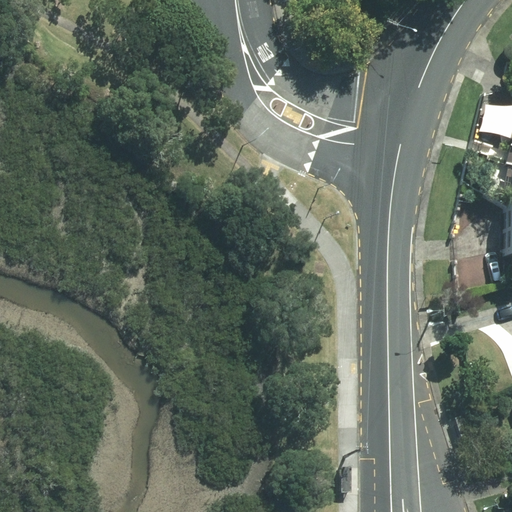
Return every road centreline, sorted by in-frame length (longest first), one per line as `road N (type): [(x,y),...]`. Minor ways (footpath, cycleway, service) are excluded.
road 1 (secondary): [(392,511),(390,224),(406,125)]
road 2 (residential): [(406,125),(294,109),(255,64),(235,0)]
road 3 (secondary): [(406,125),(430,58),(465,0)]
